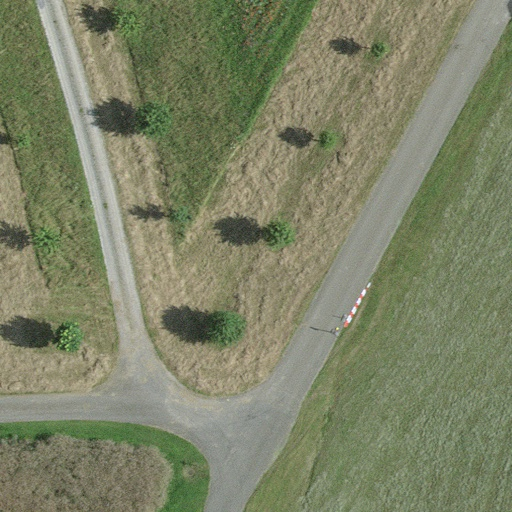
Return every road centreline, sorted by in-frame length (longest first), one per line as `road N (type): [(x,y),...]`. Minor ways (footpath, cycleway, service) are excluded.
road 1 (residential): [(495,0),(220,511)]
road 2 (track): [(48,0),(110,230),(140,408)]
road 3 (track): [(258,442),(140,408),(0,413)]
